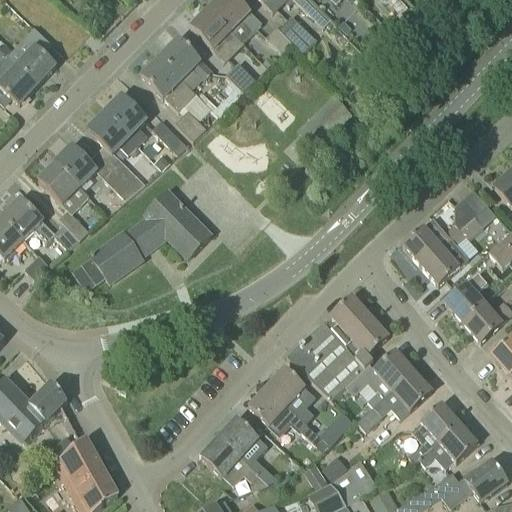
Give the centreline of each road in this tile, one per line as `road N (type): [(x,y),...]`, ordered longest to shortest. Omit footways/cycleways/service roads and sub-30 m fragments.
road 1 (residential): [(74,357),(179,332),(298,270),(511,41)]
road 2 (residential): [(138,489),(362,254)]
road 3 (residential): [(0,169),(172,0)]
road 4 (residential): [(511,437),(362,254)]
road 5 (residential): [(362,254),(511,123)]
road 6 (residential): [(138,489),(87,413),(74,357)]
